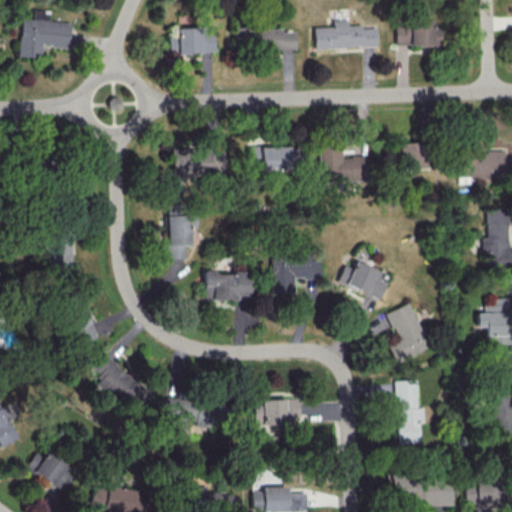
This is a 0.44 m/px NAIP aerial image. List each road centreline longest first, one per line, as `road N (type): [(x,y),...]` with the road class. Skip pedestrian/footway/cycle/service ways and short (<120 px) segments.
road 1 (residential): [(113,131),(126,282),(143,316),(202,349),(330,355),(345,377),(352,511)]
road 2 (residential): [(511,90),(142,101)]
road 3 (residential): [(83,104),(93,123),(113,131),(134,122),(142,101),(133,79),(111,71),(90,81),(83,104)]
